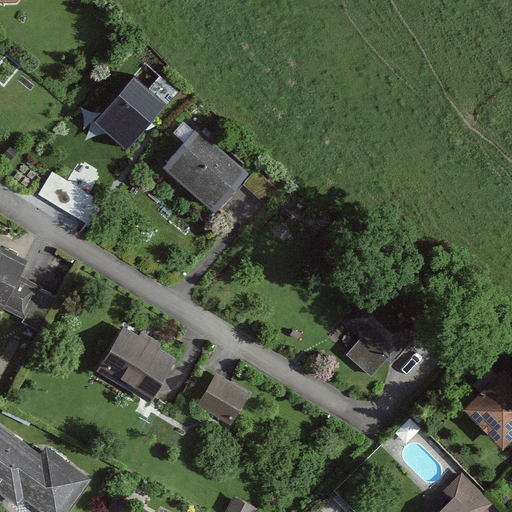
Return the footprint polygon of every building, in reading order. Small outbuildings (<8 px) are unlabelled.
[(23,0),(0,0),(0,9),(8,17),(23,0)] [(166,104),(133,77),(95,123),(128,150),(166,104)] [(253,172),(202,131),(168,172),(219,213),(253,172)] [(94,197),(52,172),(39,194),(87,224),(97,207),(90,203),(94,197)] [(30,265),(0,251),(0,306),(27,319),(40,289),(22,281),(30,265)] [(423,322),(375,284),(341,325),(389,363),(423,322)] [(182,360),(127,328),(101,373),(156,405),(182,360)] [(511,376),(505,371),(469,411),(511,449),(511,376)] [(247,398),(212,381),(197,411),(232,429),(247,398)] [(43,456),(0,425),(0,489),(23,505),(27,499),(46,511),(68,511),(94,476),(50,445),(43,456)] [(445,494),(452,502),(441,511),(488,511),(493,507),(464,476),(445,494)] [(154,511),(147,509),(145,511),(138,511),(112,500),(106,511),(154,511)] [(253,511),(254,511),(234,503),(230,511),(253,511)]
